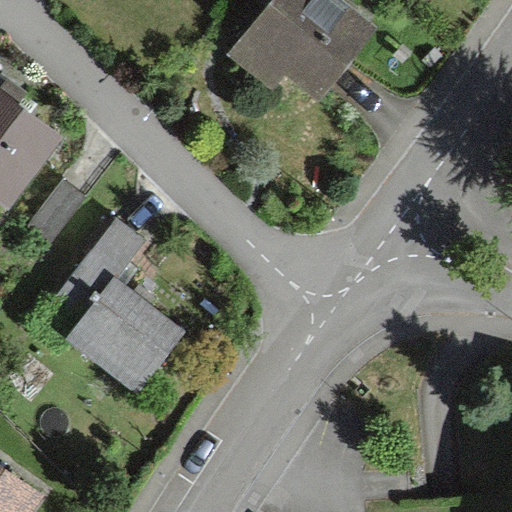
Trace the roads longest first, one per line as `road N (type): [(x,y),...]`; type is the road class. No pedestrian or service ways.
road 1 (residential): [(333,316),(5,0)]
road 2 (residential): [(189,511),(254,406),(333,316)]
road 3 (residential): [(404,242),(511,63)]
